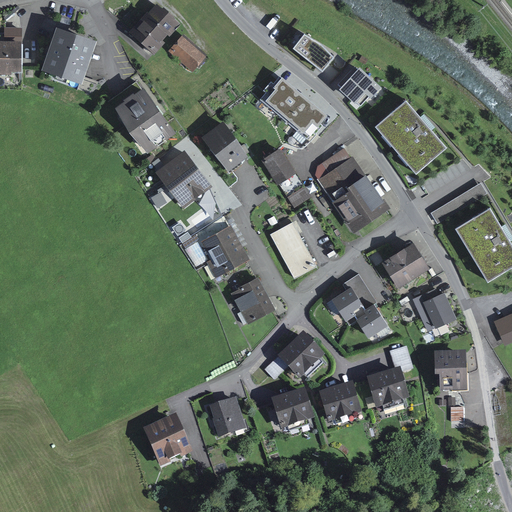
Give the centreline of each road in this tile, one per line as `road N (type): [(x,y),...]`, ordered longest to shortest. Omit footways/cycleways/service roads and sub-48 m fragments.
road 1 (residential): [(221,0),(334,99),(414,215)]
road 2 (residential): [(414,215),(444,260),(476,336),(497,462)]
road 3 (residential): [(297,312),(237,206),(189,143)]
road 4 (residential): [(297,312),(241,372),(170,405)]
road 5 (residential): [(414,215),(353,253),(297,312)]
